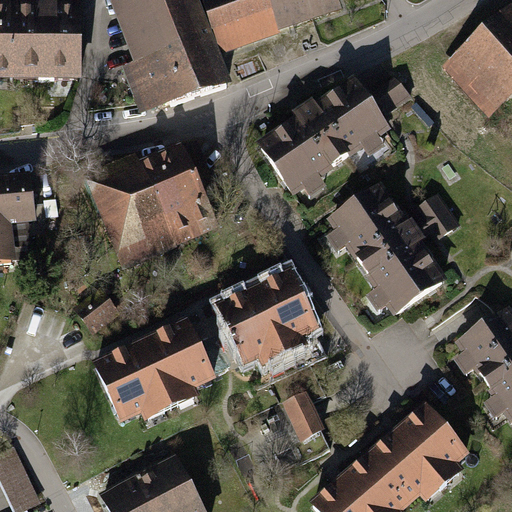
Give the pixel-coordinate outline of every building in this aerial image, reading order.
[(0,0),(0,78),(81,82),(84,3),(0,0)] [(119,70),(138,122),(221,91),(212,64),(188,0),(102,0),(126,67),(119,70)] [(273,42),(271,35),(258,0),(188,0),(212,64),(241,54),(273,42)] [(258,0),(271,35),(292,27),(311,20),(335,12),(330,0),(258,0)] [(511,9),(445,68),(489,117),(511,96),(511,9)] [(287,121),(251,144),(285,199),(298,191),(304,201),(322,190),(316,180),(361,152),(367,162),(383,152),(377,143),(386,137),(377,122),(407,104),(392,80),(362,98),(352,81),(308,108),(305,104),(284,117),(287,121)] [(419,104),(412,110),(428,128),(435,122),(419,104)] [(76,182),(115,274),(209,235),(190,191),(209,183),(193,143),(132,168),(129,160),(76,182)] [(0,181),(0,266),(32,263),(28,227),(35,227),(30,179),(0,181)] [(386,315),(391,322),(442,286),(417,251),(421,248),(419,245),(409,230),(406,227),(402,230),(375,192),(324,228),(332,239),(323,246),(334,262),(343,255),(372,295),(364,301),(377,321),(386,315)] [(436,198),(415,213),(421,222),(409,230),(419,245),(431,236),(437,245),(458,230),(436,198)] [(55,201),(42,202),(44,222),(57,221),(55,201)] [(290,281),(212,317),(238,372),(253,366),(257,376),(303,354),(298,344),(316,336),(290,281)] [(91,339),(114,316),(95,296),(72,319),(91,339)] [(500,425),(503,429),(511,423),(511,323),(506,315),(451,351),(456,358),(448,363),(461,383),(469,378),(486,404),(476,410),(490,431),(500,425)] [(90,374),(118,430),(137,421),(142,431),(195,405),(190,395),(213,384),(186,327),(90,374)] [(304,392),(282,403),(304,443),(325,432),(315,412),(304,392)] [(422,412),(364,461),(407,511),(409,511),(417,506),(421,511),(460,479),(455,473),(466,464),(422,412)] [(0,455),(0,491),(9,511),(27,511),(37,507),(10,451),(0,455)] [(407,511),(364,461),(305,510),(307,511),(407,511)] [(197,511),(173,464),(96,503),(101,511),(197,511)]
